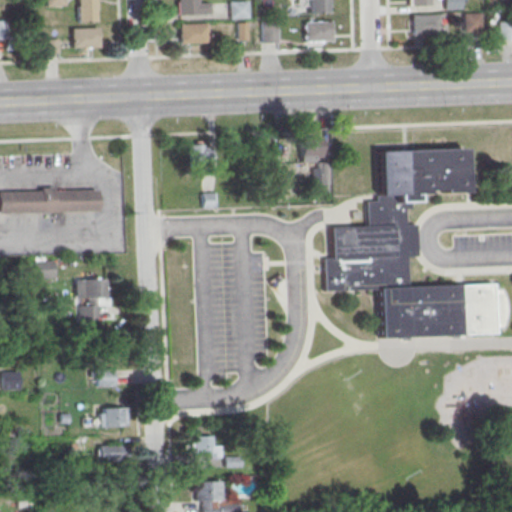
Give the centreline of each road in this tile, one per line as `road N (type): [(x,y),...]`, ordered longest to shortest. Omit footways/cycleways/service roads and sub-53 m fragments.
road 1 (secondary): [(0,101),(511,82)]
road 2 (residential): [(137,97),(155,511)]
